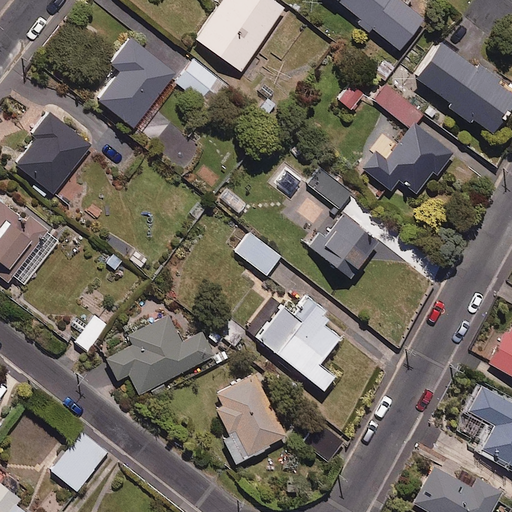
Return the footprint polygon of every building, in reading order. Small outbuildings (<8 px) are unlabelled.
[(283,9),(270,0),(221,0),(193,41),(238,73),(283,9)] [(331,0),(397,52),(423,20),(397,0),(331,0)] [(325,41),(310,31),(297,51),(312,61),(325,41)] [(174,73),(129,39),(110,64),(119,71),(95,102),(132,129),(174,73)] [(473,70),(440,44),(413,80),(448,106),(445,109),(467,125),(470,122),(489,136),(511,105),(511,97),(495,85),(498,81),(477,65),(473,70)] [(217,80),(193,60),(174,81),(198,102),(217,80)] [(418,111),(379,77),(364,94),(403,128),(418,111)] [(89,147),(47,114),(30,137),(35,141),(13,169),(50,197),(89,147)] [(452,155),(414,124),(371,177),(390,192),(398,182),(414,195),(431,174),(435,177),(452,155)] [(351,194),(318,167),(305,184),(338,210),(351,194)] [(242,201),(227,189),(216,203),(231,215),(242,201)] [(0,204),(0,279),(7,284),(12,278),(24,287),(59,242),(46,232),(49,227),(29,212),(22,221),(0,204)] [(376,246),(343,216),(311,250),(344,281),(376,246)] [(249,231),(232,252),(266,279),(283,258),(249,231)] [(326,315),(307,299),(293,317),(282,308),(256,340),(321,392),(333,377),(317,365),(339,338),(319,323),(326,315)] [(105,323),(93,315),(75,344),(87,352),(105,323)] [(182,346),(166,315),(128,336),(133,345),(104,361),(116,382),(127,376),(138,396),(212,356),(201,336),(182,346)] [(245,332),(226,317),(214,332),(233,347),(245,332)] [(511,324),(488,364),(511,379),(511,324)] [(286,439),(253,375),(216,394),(222,406),(214,410),(228,437),(221,441),(234,465),(286,439)] [(511,404),(480,386),(466,411),(493,427),(483,444),(477,440),(473,447),(511,469),(511,404)] [(342,441),(320,424),(304,446),(325,463),(342,441)] [(107,452),(82,432),(50,472),(74,492),(107,452)] [(470,489),(434,467),(411,503),(425,511),(491,511),(502,495),(476,479),(470,489)] [(18,500),(0,485),(0,511),(22,511),(14,505),(18,500)]
